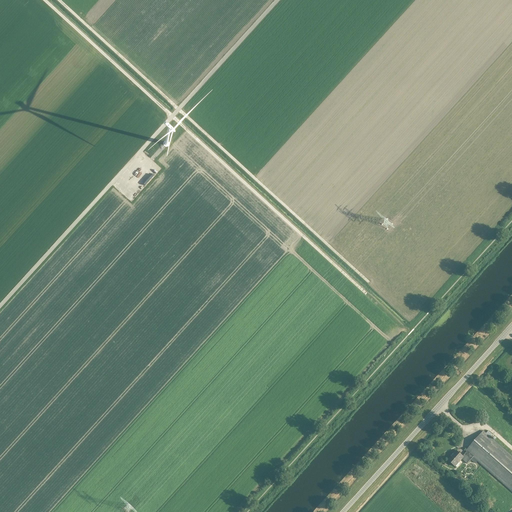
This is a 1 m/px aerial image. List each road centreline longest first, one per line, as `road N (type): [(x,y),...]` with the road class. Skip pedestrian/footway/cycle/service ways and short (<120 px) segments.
road 1 (track): [(43,0),(366,294)]
road 2 (track): [(58,0),(368,282)]
road 3 (unclassified): [(343,511),(511,326)]
